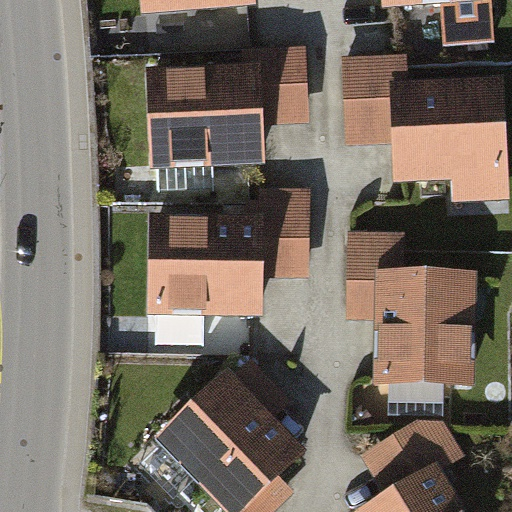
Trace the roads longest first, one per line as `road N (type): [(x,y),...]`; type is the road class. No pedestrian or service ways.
road 1 (residential): [(311,511),(322,500),(336,154),(322,0)]
road 2 (tertiary): [(27,446),(29,130),(19,0)]
